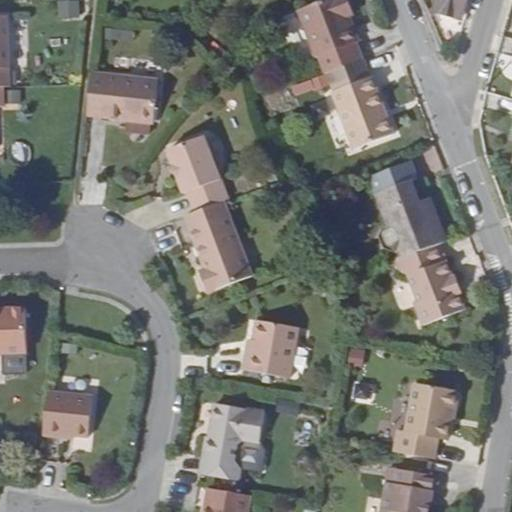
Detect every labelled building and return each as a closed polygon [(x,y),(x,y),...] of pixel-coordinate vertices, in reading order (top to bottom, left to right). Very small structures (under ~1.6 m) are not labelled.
[(57,0),(57,18),(80,18),(79,0),(57,0)] [(317,57),(358,43),(343,3),(348,1),(347,0),(327,0),(300,10),(317,57)] [(434,0),(432,11),(455,19),(461,0),(434,0)] [(8,17),(0,16),(0,87),(4,88),(10,87),(8,17)] [(290,86),(294,97),(325,86),(322,75),(290,86)] [(393,133),(373,77),(336,91),(356,147),(393,133)] [(89,78),(84,119),(151,127),(156,86),(89,78)] [(174,198),(182,218),(219,204),(225,201),(199,137),(152,155),(170,200),(174,198)] [(439,244),(446,242),(437,219),(432,220),(424,200),(418,202),(409,181),(416,179),(410,162),(370,177),(376,194),(389,228),(396,225),(402,228),(406,239),(405,247),(396,251),(400,259),(439,244)] [(432,220),(437,219),(429,198),(424,200),(432,220)] [(248,278),(219,204),(182,218),(169,223),(174,233),(190,274),(183,277),(192,299),(248,278)] [(396,225),(389,228),(383,229),(381,238),(385,246),(396,251),(405,247),(406,239),(402,228),(396,225)] [(400,259),(398,260),(403,273),(411,278),(418,298),(415,303),(424,326),(464,310),(458,294),(462,292),(455,276),(451,277),(439,244),(400,259)] [(253,303),(250,323),(248,334),(243,333),(239,351),(284,360),(293,310),(253,303)] [(0,353),(27,353),(26,308),(0,308),(0,312),(0,313),(0,312),(0,353)] [(396,451),(435,458),(439,438),(448,440),(453,411),(456,411),(459,392),(416,384),(407,432),(399,431),(396,451)] [(267,395),(217,387),(211,420),(208,419),(201,459),(240,466),(244,449),(238,444),(240,430),(249,422),(262,424),(267,395)] [(48,393),(44,435),(44,436),(65,438),(65,434),(77,435),(93,436),(96,397),(48,393)] [(431,489),(437,490),(440,472),(389,464),(379,511),(427,511),(429,501),(431,489)] [(244,511),(247,495),(206,488),(202,511),(244,511)]
